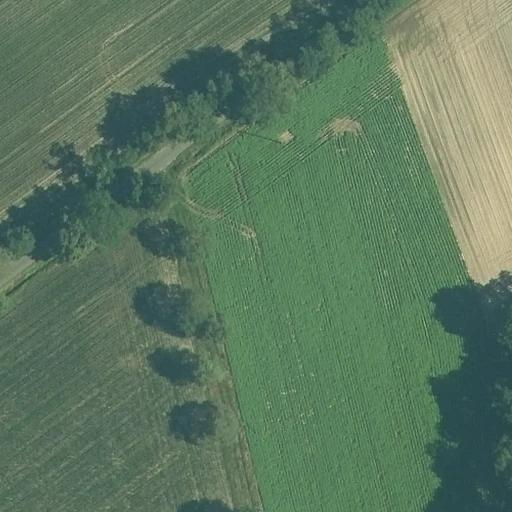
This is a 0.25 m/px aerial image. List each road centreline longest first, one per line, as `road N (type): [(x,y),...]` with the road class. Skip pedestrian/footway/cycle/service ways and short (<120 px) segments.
road 1 (residential): [(0,276),(377,0)]
road 2 (track): [(163,156),(249,511)]
